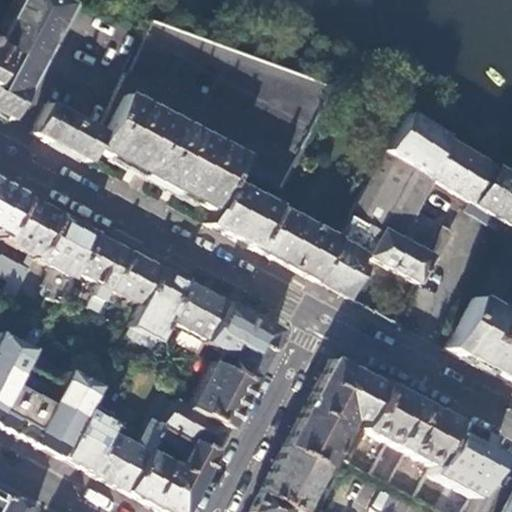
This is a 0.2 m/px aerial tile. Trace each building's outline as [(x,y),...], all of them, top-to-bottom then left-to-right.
[(63,6),(50,0),(13,0),(0,26),(0,119),(2,121),(6,114),(11,116),(35,70),(30,68),(63,6)] [(237,155),(231,165),(265,183),(276,189),(329,87),(148,21),(114,93),(116,95),(117,93),(237,155)] [(117,93),(116,95),(97,132),(88,149),(130,171),(167,190),(208,211),(222,182),(231,165),(237,155),(117,93)] [(82,162),(88,149),(97,132),(41,102),(25,133),(52,147),(82,162)] [(511,211),(511,183),(399,113),(346,216),(426,258),(425,260),(427,261),(435,259),(446,237),(444,229),(413,212),(430,182),(468,204),(504,226),(511,211)] [(268,205),(276,189),(265,183),(258,196),(260,202),(250,197),(251,195),(242,190),(241,192),(222,182),(208,211),(200,224),(224,237),(246,248),(268,205)] [(0,187),(0,237),(20,197),(0,187)] [(35,206),(20,197),(0,237),(0,240),(31,257),(53,215),(35,206)] [(464,211),(501,232),(504,226),(468,204),(464,211)] [(310,282),(332,238),(268,205),(246,248),(277,264),(310,282)] [(511,211),(504,226),(501,232),(439,350),(464,362),(491,377),(511,338),(511,323),(490,312),(511,269),(511,211)] [(31,257),(30,260),(41,266),(39,269),(43,271),(35,285),(45,290),(42,297),(53,302),(69,271),(89,234),(67,222),(53,215),(31,257)] [(426,258),(346,216),(334,239),(332,238),(310,282),(327,291),(343,299),(360,268),(355,265),(358,257),(412,284),(425,260),(426,258)] [(102,241),(89,234),(69,271),(94,284),(82,307),(92,313),(101,296),(105,289),(124,252),(102,241)] [(135,258),(124,252),(105,289),(118,296),(136,306),(156,268),(135,258)] [(0,254),(0,279),(19,287),(28,266),(0,254)] [(167,274),(156,268),(136,306),(124,329),(150,343),(163,320),(182,283),(167,274)] [(201,292),(182,283),(163,320),(202,341),(223,303),(201,292)] [(105,289),(101,296),(114,302),(118,296),(105,289)] [(241,313),(223,303),(202,341),(201,343),(219,353),(212,366),(249,384),(276,331),(241,313)] [(28,352),(38,332),(30,328),(28,332),(26,331),(19,346),(28,352)] [(28,352),(19,346),(0,337),(0,429),(55,458),(84,403),(92,389),(61,372),(55,385),(20,366),(27,354),(28,352)] [(502,382),(511,362),(511,338),(491,377),(502,382)] [(55,385),(61,372),(27,354),(20,366),(55,385)] [(316,379),(281,448),(322,468),(323,469),(342,434),(340,433),(345,424),(356,430),(380,387),(330,361),(325,362),(316,379)] [(97,379),(66,362),(61,372),(92,389),(97,379)] [(511,362),(502,382),(511,387),(511,362)] [(237,407),(249,384),(212,366),(206,363),(195,385),(183,408),(170,401),(169,404),(156,427),(167,433),(180,440),(212,454),(217,443),(237,407)] [(195,385),(182,378),(170,401),(183,408),(195,385)] [(407,401),(380,387),(356,430),(355,432),(381,446),(365,476),(383,485),(398,455),(425,469),(450,423),(407,401)] [(121,493),(156,427),(169,404),(159,398),(147,420),(145,420),(133,440),(131,448),(115,439),(103,433),(82,473),(98,481),(121,493)] [(111,418),(84,403),(55,458),(66,464),(82,473),(103,433),(108,424),(111,418)] [(465,431),(450,423),(425,469),(422,476),(467,499),(485,466),(495,447),(465,431)] [(120,430),(108,424),(103,433),(115,439),(120,430)] [(181,511),(194,488),(212,454),(180,440),(174,451),(181,455),(173,469),(152,458),(167,433),(156,427),(121,493),(145,505),(155,511),(181,511)] [(298,511),(322,468),(281,448),(268,472),(257,493),(293,511),(298,511)] [(511,511),(511,488),(499,511),(511,511)] [(293,511),(257,493),(246,511),(293,511)] [(0,511),(27,511),(15,505),(0,497),(0,511)]
